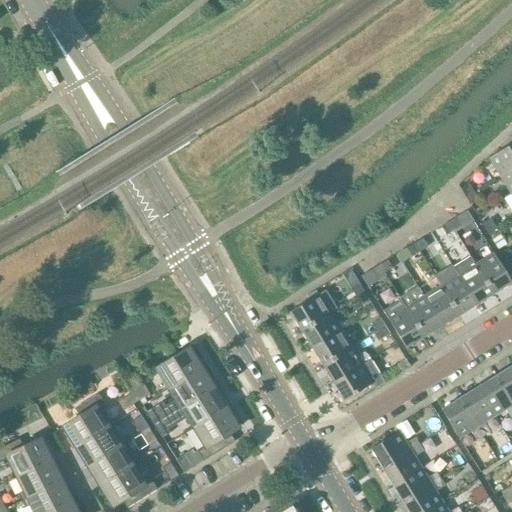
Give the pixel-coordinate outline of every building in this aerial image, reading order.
[(500,177),(511,169),(511,143),(489,158),(500,177)] [(511,193),(511,169),(500,177),(511,194),(511,193)] [(466,198),(474,193),(469,185),(461,190),(466,198)] [(474,193),(466,198),(471,205),(479,200),(474,193)] [(449,222),(454,230),(471,220),(466,211),(449,222)] [(487,232),(496,227),(491,219),(482,224),(487,232)] [(454,230),(449,222),(441,227),(446,235),(454,230)] [(496,227),(487,232),(492,240),(500,235),(496,227)] [(414,244),(419,252),(427,247),(422,239),(414,244)] [(419,252),(414,244),(406,248),(412,257),(419,252)] [(509,267),(511,265),(511,254),(508,249),(500,253),(509,267)] [(475,265),(493,294),(511,282),(493,254),(475,265)] [(493,294),(475,265),(471,257),(453,268),(458,276),(476,304),(493,294)] [(380,265),(385,273),(392,268),(387,260),(380,265)] [(385,273),(380,265),(361,277),(369,290),(373,288),(377,278),(385,273)] [(458,315),(476,304),(458,276),(441,286),(458,315)] [(356,297),(364,292),(359,284),(351,289),(356,297)] [(441,286),(423,297),(441,326),(458,315),(441,286)] [(364,292),(356,297),(360,305),(369,299),(364,292)] [(301,330),(330,313),(319,294),(290,312),(301,330)] [(424,336),(441,326),(423,297),(406,308),(424,336)] [(424,336),(406,308),(401,300),(382,311),(388,319),(405,348),(424,336)] [(340,330),(330,313),(301,330),(312,348),(340,330)] [(377,331),(385,326),(380,319),(372,324),(377,331)] [(385,326),(377,331),(382,339),(390,334),(385,326)] [(312,348),(322,365),(351,347),(340,330),(312,348)] [(362,365),(351,347),(322,365),(333,382),(362,365)] [(169,389),(202,369),(189,349),(157,369),(169,389)] [(411,367),(407,361),(406,359),(397,364),(402,372),(411,367)] [(362,365),(333,382),(344,401),(372,384),(375,389),(385,383),(370,360),(362,365)] [(511,366),(495,377),(511,405),(511,366)] [(202,369),(169,389),(177,402),(172,405),(176,412),(214,388),(202,369)] [(511,405),(495,377),(477,388),(495,416),(506,410),(511,418),(511,417),(511,405)] [(131,394),(136,402),(149,394),(144,386),(131,394)] [(226,407),(214,388),(176,412),(180,418),(185,414),(193,428),(226,407)] [(477,388),(459,399),(483,436),(489,432),(484,423),(495,416),(477,388)] [(76,447),(108,427),(96,408),(104,404),(98,394),(74,409),(79,417),(63,427),(76,447)] [(136,402),(131,394),(118,402),(124,410),(136,402)] [(483,436),(459,399),(441,410),(459,438),(471,431),(476,440),(483,436)] [(154,425),(163,420),(155,407),(146,412),(154,425)] [(226,407),(193,428),(205,446),(197,451),(203,461),(234,441),(230,433),(238,428),(226,407)] [(141,434),(149,428),(141,415),(133,421),(141,434)] [(511,430),(504,418),(498,421),(505,433),(511,430)] [(163,420),(154,425),(162,438),(171,433),(163,420)] [(76,447),(88,466),(125,443),(122,437),(116,440),(108,427),(76,447)] [(149,428),(141,434),(149,446),(157,441),(149,428)] [(381,468),(419,444),(415,438),(406,443),(399,432),(370,449),(381,468)] [(17,477),(51,460),(40,439),(23,448),(19,439),(0,448),(0,461),(7,458),(17,477)] [(88,466),(100,486),(132,466),(124,453),(129,449),(125,443),(88,466)] [(381,468),(392,485),(421,467),(414,456),(423,451),(419,444),(381,468)] [(184,473),(192,467),(184,454),(176,460),(184,473)] [(61,481),(51,460),(17,477),(24,491),(18,494),(21,501),(61,481)] [(170,481),(175,478),(179,476),(171,463),(162,468),(170,481)] [(132,466),(100,486),(113,506),(121,501),(126,509),(157,489),(151,480),(144,484),(132,466)] [(392,485),(403,502),(440,479),(436,473),(428,478),(421,467),(392,485)] [(403,502),(408,511),(425,511),(442,502),(435,491),(444,486),(440,479),(403,502)] [(49,511),(71,501),(61,481),(21,501),(25,507),(30,504),(34,511),(49,511)] [(76,511),(71,501),(49,511),(76,511)] [(272,511),(297,511),(292,502),(279,510),(276,506),(271,509),(272,511)] [(425,511),(460,511),(458,508),(450,511),(448,511),(442,502),(425,511)]
